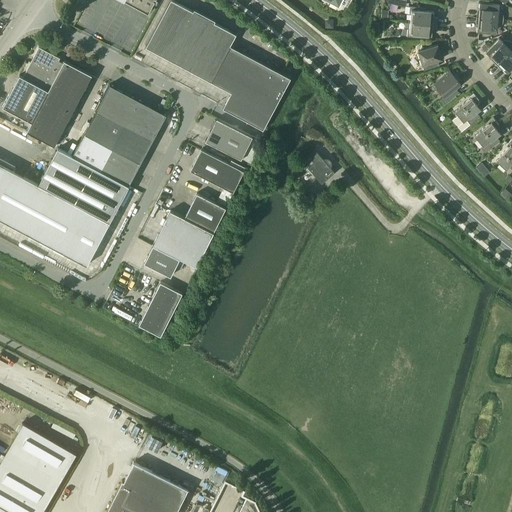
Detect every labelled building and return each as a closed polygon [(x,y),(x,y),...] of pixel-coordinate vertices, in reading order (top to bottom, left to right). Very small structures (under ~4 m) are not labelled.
[(123,0),(148,13),(154,0),(123,0)] [(173,0),(170,0),(146,46),(154,51),(231,92),(222,107),(262,128),(289,77),(230,45),(236,34),(228,29),(179,3),(173,0)] [(476,17),(503,20),(503,18),(502,15),(502,13),(501,12),(500,10),(498,10),(499,4),(479,2),(479,8),(479,11),(477,11),(476,17)] [(409,14),(411,14),(410,21),(437,24),(438,17),(433,17),(434,11),(421,10),(421,7),(410,6),(409,14)] [(503,20),(476,17),(476,23),(478,24),(478,26),(477,26),(477,33),(496,34),(497,28),(498,29),(499,27),(501,25),(502,22),(503,20)] [(328,20),(325,22),(325,28),(333,28),(333,20),(328,20)] [(418,34),(432,35),(432,30),(437,30),(437,24),(410,21),(409,28),(408,28),(407,36),(418,37),(418,34)] [(495,63),(511,46),(511,43),(510,42),(508,41),(506,41),(504,41),(503,42),(499,38),(489,48),(486,51),(485,51),(490,56),(492,58),(491,59),(495,63)] [(438,60),(442,58),(437,45),(426,48),(422,46),(420,50),(418,51),(419,53),(416,56),(420,58),(424,70),(439,65),(438,60)] [(2,106),(31,122),(26,131),(54,146),(92,75),(64,60),(63,62),(59,60),(60,58),(38,46),(33,57),(34,58),(32,63),(30,63),(22,76),(19,75),(2,106)] [(511,46),(495,63),(499,68),(501,66),(503,68),(507,73),(511,67),(511,46)] [(452,90),(460,84),(450,71),(434,84),(436,86),(436,89),(439,93),(442,94),(444,96),(441,99),(445,104),(456,95),(452,90)] [(163,113),(161,112),(110,84),(72,155),(129,185),(164,119),(164,117),(164,115),(163,114),(163,113)] [(473,107),(478,104),(479,103),(479,102),(479,101),(479,100),(478,99),(473,92),(467,97),(469,99),(454,111),(458,115),(452,120),(461,131),(480,116),(476,111),(473,107)] [(499,126),(499,124),(493,117),(487,122),(489,124),(474,135),(483,146),(481,147),(485,153),(500,141),(496,136),(496,135),(493,132),(498,128),(499,127),(499,126)] [(252,136),(216,118),(205,140),(241,158),(252,136)] [(511,139),(506,145),(508,146),(496,160),(506,169),(509,167),(511,169),(511,139)] [(0,218),(86,264),(129,185),(58,147),(38,184),(0,163),(0,218)] [(244,171),(201,149),(190,171),(233,192),(244,171)] [(321,183),(334,172),(317,151),(304,162),(321,183)] [(303,166),(298,170),(302,175),(307,170),(303,166)] [(196,193),(184,217),(213,232),(225,208),(196,193)] [(213,232),(184,217),(170,210),(153,244),(196,265),(213,232)] [(179,258),(152,245),(144,262),(170,276),(179,258)] [(160,281),(138,325),(160,336),(182,293),(160,281)] [(0,461),(0,511),(41,511),(76,453),(23,422),(0,461)] [(122,480),(105,511),(175,511),(188,488),(134,461),(124,480),(122,480)]
